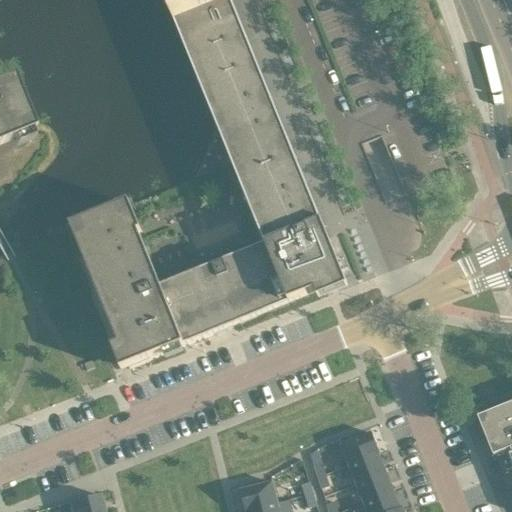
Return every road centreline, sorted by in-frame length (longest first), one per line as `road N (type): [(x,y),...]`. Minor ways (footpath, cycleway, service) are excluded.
road 1 (residential): [(0,474),(385,323)]
road 2 (residential): [(459,511),(385,323)]
road 3 (secondary): [(467,0),(511,174)]
road 4 (unclassified): [(511,236),(410,302)]
